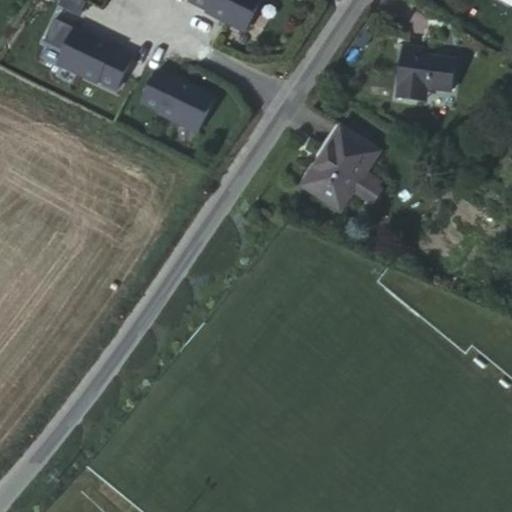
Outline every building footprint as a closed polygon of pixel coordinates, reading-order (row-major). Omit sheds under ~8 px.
[(62,0),(59,10),(77,17),(83,2),(76,0),(62,0)] [(245,30),(260,0),(194,0),(208,7),(207,10),(245,30)] [(100,78),(118,87),(133,55),(115,46),(116,44),(78,24),(61,61),(99,80),(100,78)] [(399,95),(420,98),(423,86),(428,86),(450,90),(455,60),(428,56),(429,50),(406,46),(399,95)] [(198,131),(216,95),(178,75),(176,78),(159,68),(144,100),(161,109),(160,111),(198,131)] [(340,208),(351,191),(362,176),(378,151),(342,129),(305,185),(340,208)] [(362,176),(351,191),(369,204),(376,193),(371,189),(375,183),(362,176)]
